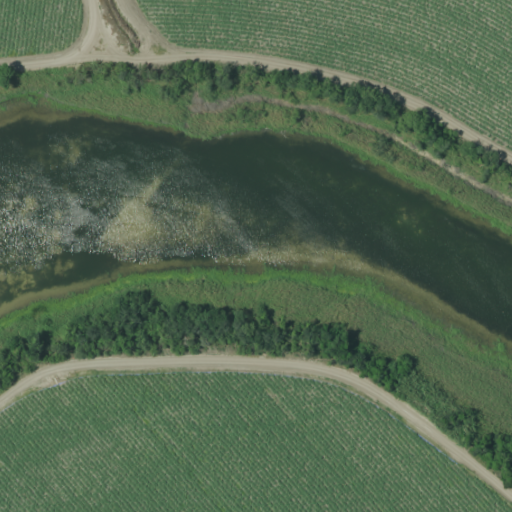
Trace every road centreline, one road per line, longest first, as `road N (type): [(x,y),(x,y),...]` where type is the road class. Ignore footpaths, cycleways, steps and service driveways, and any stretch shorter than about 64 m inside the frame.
road 1 (residential): [(0,399),(56,367),(100,360),(305,362),(362,380),(511,495)]
road 2 (track): [(88,0),(89,38),(76,53),(0,69)]
